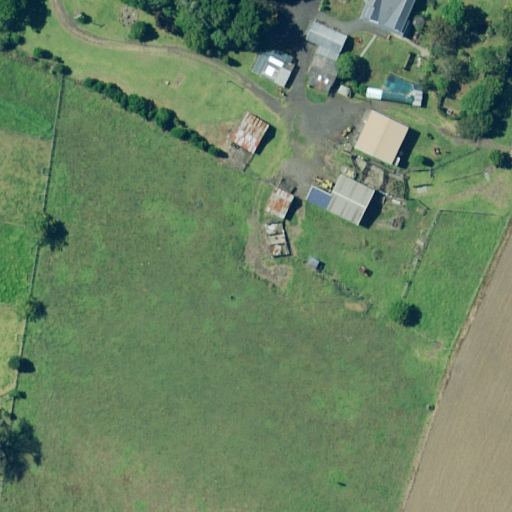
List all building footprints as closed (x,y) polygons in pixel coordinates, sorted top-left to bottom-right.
[(368,0),(360,19),(401,36),(415,0),(368,0)] [(333,71),(340,58),(354,32),(317,12),(303,39),(324,50),(309,77),(312,79),(309,85),(331,97),(342,76),(333,71)] [(284,63),(261,53),(252,73),(284,88),(293,67),(284,63)] [(409,129),(372,112),(356,148),(397,167),(401,159),(396,157),(409,129)] [(270,125),(248,114),(233,142),(254,154),(270,125)] [(375,192),(342,176),(332,196),(314,188),(308,201),(358,226),(375,192)] [(294,197),(276,189),(266,212),(284,220),(294,197)]
